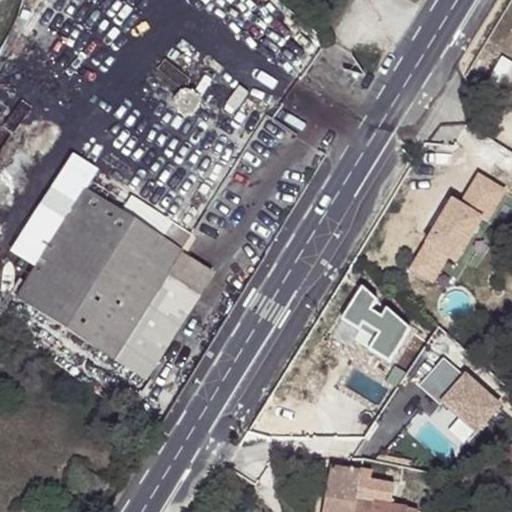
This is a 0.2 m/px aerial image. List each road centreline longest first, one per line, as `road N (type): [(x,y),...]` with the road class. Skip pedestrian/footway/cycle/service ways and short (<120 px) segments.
road 1 (tertiary): [(160,511),(479,0)]
road 2 (tertiary): [(439,0),(126,511)]
